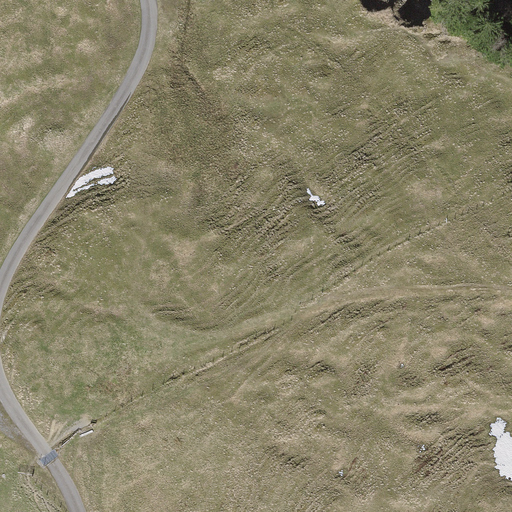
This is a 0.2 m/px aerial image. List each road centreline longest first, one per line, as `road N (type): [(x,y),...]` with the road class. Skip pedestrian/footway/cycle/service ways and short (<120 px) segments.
road 1 (track): [(149,0),(139,67),(17,253),(0,295)]
road 2 (track): [(0,376),(78,511)]
